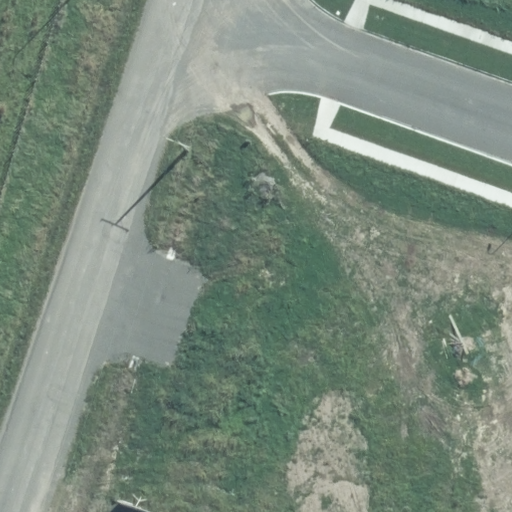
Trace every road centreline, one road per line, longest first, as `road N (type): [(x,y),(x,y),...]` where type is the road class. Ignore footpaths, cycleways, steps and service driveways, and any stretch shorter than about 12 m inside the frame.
road 1 (residential): [(12,511),(170,28)]
road 2 (residential): [(170,28),(511,129)]
